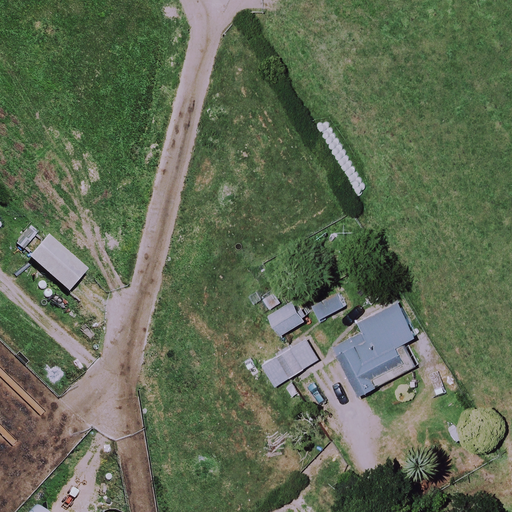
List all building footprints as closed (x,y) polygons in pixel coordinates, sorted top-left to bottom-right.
[(85,272),(46,238),(27,259),(66,293),(85,272)] [(344,307),(336,289),(312,300),(321,318),(344,307)] [(296,300),(287,305),(277,290),(262,300),(271,315),(284,334),(308,319),(296,300)] [(420,364),(409,341),(418,337),(401,303),(362,323),(366,331),(336,346),(361,395),(378,387),(377,385),(420,364)] [(323,355),(309,336),(267,366),(281,385),(323,355)] [(276,390),(260,366),(250,373),(266,397),(276,390)]
